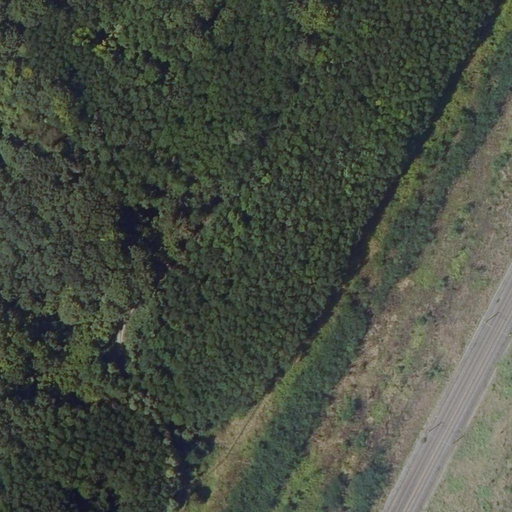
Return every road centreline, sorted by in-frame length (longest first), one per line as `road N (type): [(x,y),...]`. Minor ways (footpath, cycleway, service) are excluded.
road 1 (track): [(178,511),(196,485),(193,462),(187,438),(140,382),(132,356),(137,338),(265,178),(359,0)]
road 2 (track): [(137,338),(0,210)]
road 3 (track): [(137,338),(90,357),(0,438)]
